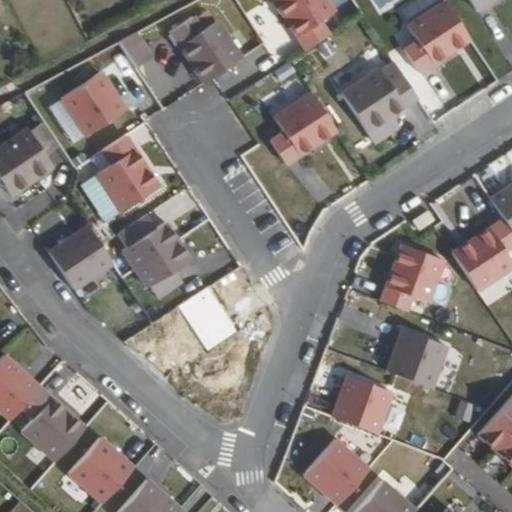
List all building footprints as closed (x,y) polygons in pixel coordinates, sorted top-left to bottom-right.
[(271,0),(270,1),(305,52),(327,37),(318,24),(332,15),(321,0),(271,0)] [(493,0),(467,0),(475,12),(493,0)] [(469,42),(444,4),(406,28),(415,45),(402,52),(417,75),(469,42)] [(169,35),(203,86),(241,61),(216,24),(200,34),(192,20),(169,35)] [(137,69),(155,57),(136,31),(119,43),(137,69)] [(417,101),(402,78),(388,86),(379,72),(340,96),(365,134),(417,101)] [(100,75),(61,100),(84,138),(125,113),(100,75)] [(336,134),(311,97),(273,120),(282,136),(269,144),(284,167),(336,134)] [(124,138),(102,153),(111,167),(96,176),(121,214),(159,189),(124,138)] [(50,142),(38,150),(53,173),(65,165),(50,142)] [(36,147),(15,162),(38,197),(60,182),(53,173),(38,150),(36,147)] [(38,197),(15,162),(0,172),(0,186),(11,202),(17,212),(38,197)] [(0,209),(11,202),(0,186),(0,209)] [(503,222),(511,236),(511,187),(490,202),(503,222)] [(427,213),(411,222),(417,232),(433,222),(427,213)] [(451,254),(476,293),(511,269),(511,264),(505,253),(511,249),(511,236),(503,222),(451,254)] [(116,240),(124,252),(147,237),(139,225),(116,240)] [(122,253),(134,272),(176,245),(164,226),(147,237),(124,252),(122,253)] [(88,230),(47,256),(72,293),(112,268),(88,230)] [(176,245),(134,272),(146,291),(149,289),(172,274),(189,264),(176,245)] [(380,304),(405,314),(410,299),(427,305),(444,262),(401,247),(380,304)] [(172,274),(149,289),(156,301),(180,287),(172,274)] [(386,374),(431,391),(446,348),(402,332),(386,374)] [(2,359),(0,360),(0,416),(8,424),(20,410),(37,390),(2,359)] [(331,421),(375,437),(391,394),(347,378),(331,421)] [(21,434),(54,465),(84,431),(37,390),(20,410),(33,421),(21,434)] [(511,397),(498,413),(511,425),(511,397)] [(511,436),(511,425),(498,413),(477,437),(496,454),(511,436)] [(511,436),(496,454),(511,468),(511,436)] [(69,477),(103,506),(133,471),(100,442),(69,477)] [(338,507),(369,472),(336,443),(304,478),(338,507)] [(121,511),(178,511),(146,484),(121,511)] [(414,511),(383,484),(358,511),(414,511)]
